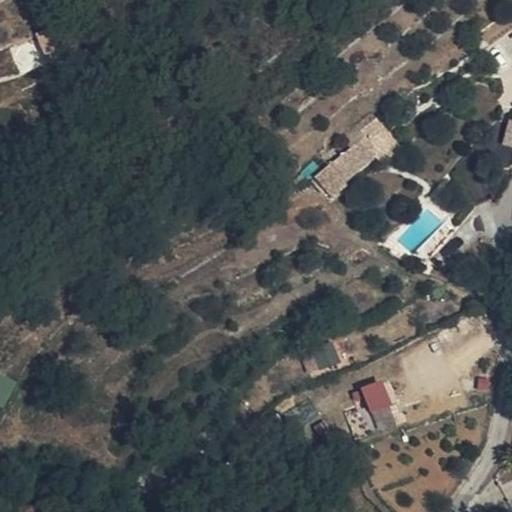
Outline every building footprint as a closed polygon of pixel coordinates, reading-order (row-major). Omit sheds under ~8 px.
[(74,95),(92,85),(82,63),(64,72),(74,95)] [(373,109),(359,122),(367,132),(315,178),(335,199),(401,140),(373,109)] [(416,141),(402,151),(409,162),(425,152),(416,141)] [(389,173),(401,188),(411,180),(400,165),(389,173)] [(401,188),(389,173),(362,191),(373,206),(401,188)] [(303,348),(311,374),(343,364),(335,338),(303,348)] [(0,402),(8,406),(18,380),(0,372),(0,402)] [(377,429),(398,423),(387,380),(365,385),(377,429)]
